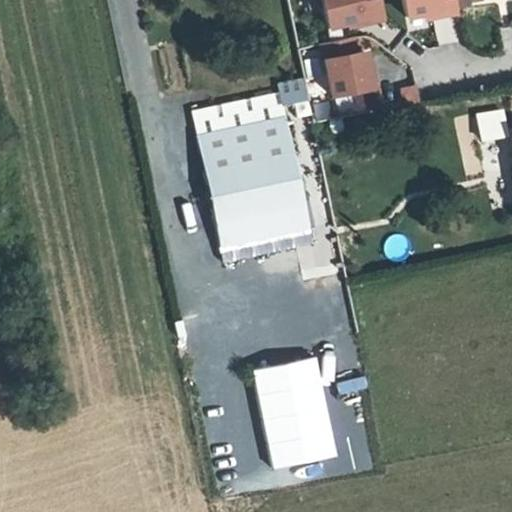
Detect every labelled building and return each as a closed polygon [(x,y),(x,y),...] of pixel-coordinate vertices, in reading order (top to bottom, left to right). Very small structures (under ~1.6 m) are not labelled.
[(320,0),(330,34),(388,17),(382,0),(320,0)] [(402,0),(405,22),(461,15),(460,5),(481,2),(480,0),(402,0)] [(321,58),(331,98),(378,87),(369,47),(321,58)] [(279,85),(284,104),(307,98),(301,79),(279,85)] [(208,217),(296,201),(274,90),(185,106),(208,217)] [(296,201),(208,217),(212,243),(301,226),(296,201)] [(340,237),(322,239),(326,269),(292,273),(295,292),(347,285),(340,237)] [(290,276),(248,280),(250,302),(292,298),(290,276)] [(194,410),(217,408),(214,377),(191,380),(194,410)]
